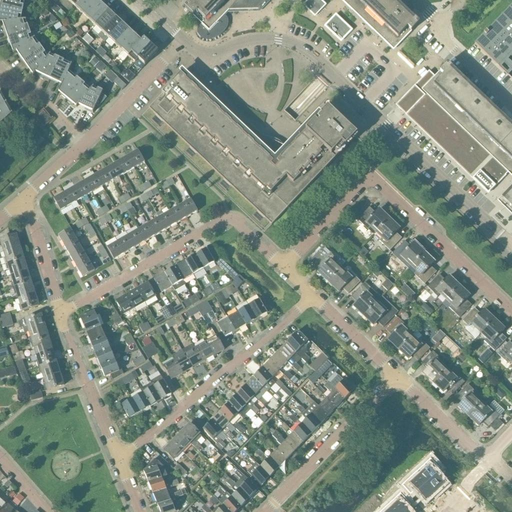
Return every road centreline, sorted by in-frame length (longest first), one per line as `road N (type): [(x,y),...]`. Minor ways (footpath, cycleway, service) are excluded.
road 1 (tertiary): [(511,246),(306,50),(259,38),(204,54),(183,41)]
road 2 (residential): [(120,462),(313,296)]
road 3 (residential): [(511,311),(370,176)]
road 4 (residential): [(59,315),(228,218)]
road 5 (residential): [(265,511),(395,377)]
road 6 (residential): [(120,462),(59,315)]
road 7 (residential): [(83,143),(183,41)]
road 8 (residential): [(282,266),(370,176)]
road 9 (residential): [(488,456),(395,377)]
road 10 (residential): [(59,315),(24,199)]
